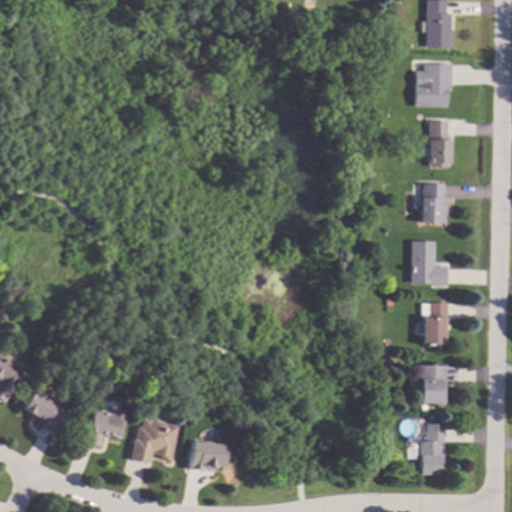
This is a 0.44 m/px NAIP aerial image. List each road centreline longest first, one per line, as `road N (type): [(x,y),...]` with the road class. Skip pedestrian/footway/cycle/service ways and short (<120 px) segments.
road 1 (residential): [(497,0),(491,511)]
road 2 (residential): [(492,505),(301,511),(27,477)]
